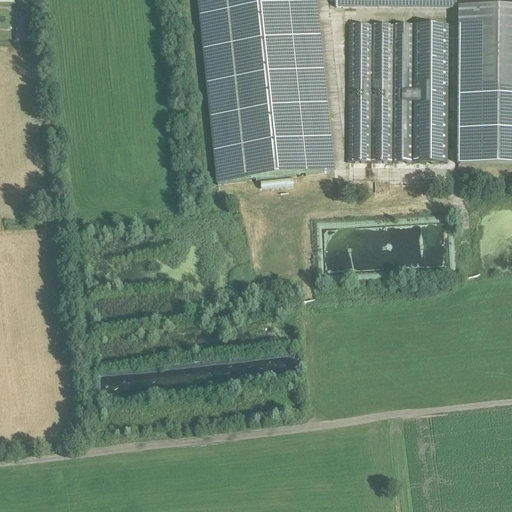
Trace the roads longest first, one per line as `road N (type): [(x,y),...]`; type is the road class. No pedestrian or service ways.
road 1 (track): [(392,415),(0,462)]
road 2 (track): [(511,402),(392,415)]
